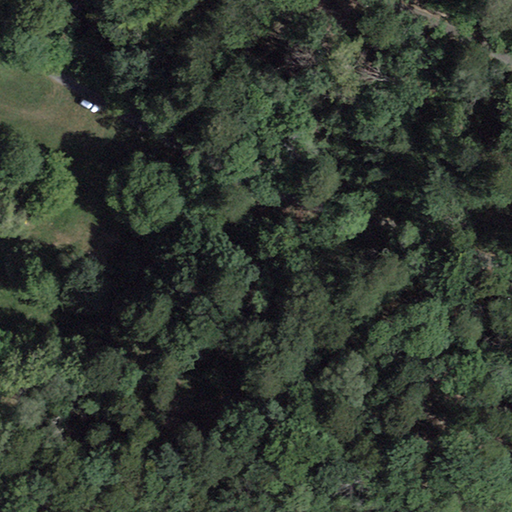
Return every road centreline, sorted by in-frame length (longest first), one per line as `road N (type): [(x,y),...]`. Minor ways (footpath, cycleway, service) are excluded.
road 1 (unclassified): [(0,43),(215,162),(511,268)]
road 2 (track): [(343,0),(511,70)]
